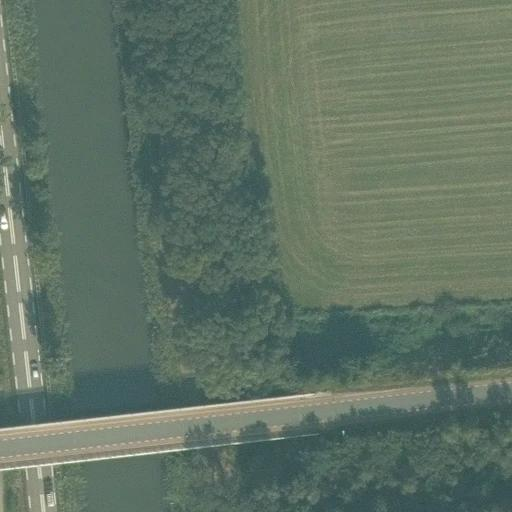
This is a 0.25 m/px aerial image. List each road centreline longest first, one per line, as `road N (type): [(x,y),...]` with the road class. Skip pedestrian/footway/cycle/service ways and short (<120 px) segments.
road 1 (unclassified): [(212,511),(148,0)]
road 2 (tertiary): [(511,394),(0,449)]
road 3 (primary): [(37,511),(0,176)]
